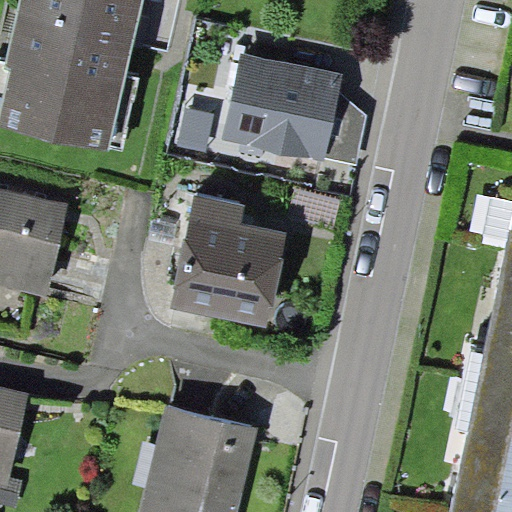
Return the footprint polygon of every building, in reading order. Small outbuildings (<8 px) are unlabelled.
[(169,0),(50,0),(24,118),(137,144),(169,0)] [(357,75),(255,51),(236,131),(338,155),(357,75)] [(511,511),(511,184),(502,183),(446,511),(511,511)] [(83,202),(0,184),(0,277),(64,292),(83,202)] [(321,214),(223,196),(202,303),(300,322),(321,214)] [(44,395),(0,384),(0,482),(22,488),(44,395)] [(248,511),(267,425),(169,403),(144,511),(248,511)]
